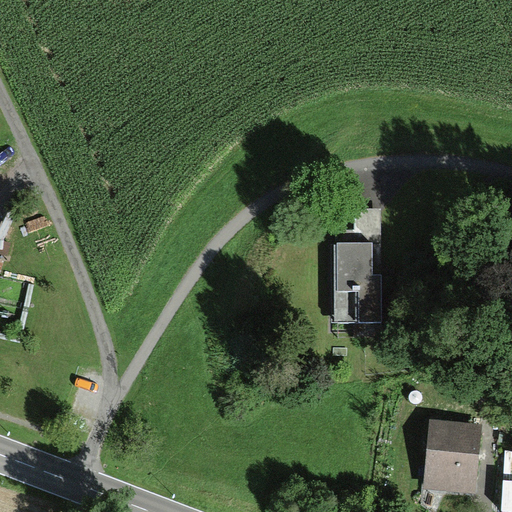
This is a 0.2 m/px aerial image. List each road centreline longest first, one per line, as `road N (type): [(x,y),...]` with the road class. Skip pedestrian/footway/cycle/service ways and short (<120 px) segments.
road 1 (track): [(486,162),(335,165),(252,217),(208,267),(117,404)]
road 2 (track): [(79,487),(117,404),(113,362),(0,83)]
road 3 (primary): [(0,456),(145,511)]
